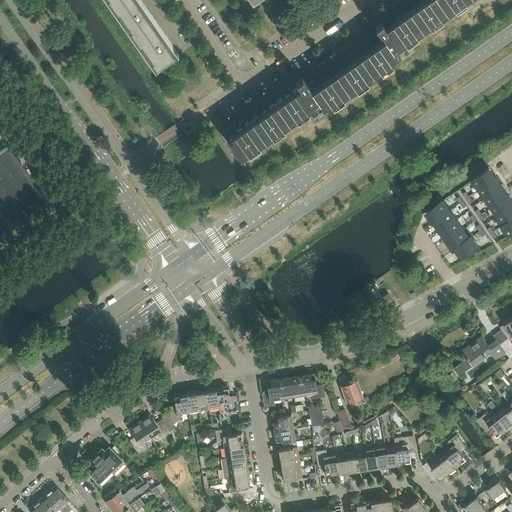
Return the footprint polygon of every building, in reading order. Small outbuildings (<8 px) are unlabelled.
[(107,0),(155,67),(177,51),(141,0),(107,0)] [(281,86),(222,128),(241,154),(242,153),(243,152),(303,111),(312,104),(316,101),(318,100),(323,108),(397,56),(396,55),(391,49),(394,47),(406,39),(406,38),(461,0),(421,0),(420,1),(398,16),(392,21),(386,13),(386,14),(380,18),(373,22),(361,31),(362,33),(364,35),(371,45),(323,79),(314,67),(313,65),(293,78),(287,82),(281,86)] [(0,230),(48,197),(3,132),(2,132),(0,133),(0,230)] [(473,179),(479,188),(495,177),(489,168),(473,179)] [(495,177),(479,188),(485,197),(502,186),(495,177)] [(485,197),(491,206),(508,194),(502,186),(485,197)] [(511,200),(508,194),(491,206),(497,215),(511,204),(511,200)] [(427,211),(434,221),(450,210),(443,200),(427,211)] [(511,204),(497,215),(504,224),(511,219),(511,204)] [(440,230),(457,219),(450,210),(434,221),(440,230)] [(463,228),(457,219),(440,230),(447,240),(463,228)] [(511,232),(511,219),(504,224),(502,225),(508,235),(511,232)] [(463,228),(447,240),(453,249),(455,248),(470,238),(469,237),(463,228)] [(470,238),(455,248),(462,257),(478,246),(471,236),(469,237),(470,238)] [(388,293),(382,297),(375,301),(381,310),(394,301),(388,293)] [(510,341),(511,339),(511,317),(511,319),(510,318),(503,321),(504,323),(500,326),(508,337),(510,341)] [(496,338),(488,344),(482,336),(463,349),(468,356),(461,361),(466,369),(474,362),(490,351),(496,360),(498,359),(500,362),(506,358),(503,354),(506,352),(508,355),(511,351),(511,343),(510,341),(508,337),(500,343),(496,338)] [(372,371),(399,358),(397,354),(369,366),(372,371)] [(499,379),(504,375),(500,370),(495,373),(499,379)] [(453,371),(448,375),(452,382),(458,378),(453,371)] [(302,375),(305,394),(313,392),(314,398),(319,397),(325,395),(321,384),(316,385),(314,373),(302,375)] [(293,395),(305,394),(302,375),(290,377),(293,395)] [(281,397),(293,395),(290,377),(278,379),(281,397)] [(273,399),(281,397),(278,379),(266,380),(268,393),(262,394),(264,406),(274,405),(273,399)] [(366,397),(363,398),(356,380),(340,386),(346,403),(356,399),(358,404),(368,400),(366,397)] [(455,390),(462,385),(458,381),(452,386),(455,390)] [(215,387),(219,407),(226,406),(227,412),(238,411),(236,397),(230,398),(228,386),(221,387),(222,388),(216,389),(216,387),(215,387)] [(208,409),(219,407),(215,387),(208,389),(209,390),(205,390),(208,409)] [(208,409),(205,390),(203,391),(202,389),(195,391),(198,411),(208,409)] [(188,412),(198,411),(195,391),(188,392),(188,393),(185,393),(188,412)] [(188,412),(185,393),(180,394),(180,393),(173,394),(175,407),(169,408),(170,414),(167,416),(172,424),(178,420),(182,420),(181,414),(188,412)] [(309,413),(321,412),(320,405),(308,407),(309,413)] [(510,427),(511,425),(511,417),(504,406),(496,413),(507,428),(509,426),(510,427)] [(393,407),(388,410),(391,415),(396,411),(393,407)] [(339,420),(343,429),(351,426),(344,408),(336,412),(339,420)] [(310,420),(322,418),(321,412),(309,413),(310,420)] [(507,428),(496,413),(489,417),(485,412),(476,419),(485,430),(490,426),(498,436),(503,432),(502,431),(507,428)] [(166,415),(161,418),(156,422),(150,414),(139,420),(150,436),(157,432),(160,437),(175,428),(172,424),(167,416),(166,415)] [(274,429),(293,426),(291,414),(272,417),(274,429)] [(322,418),(310,420),(311,426),(323,424),(322,418)] [(143,441),(150,436),(139,420),(129,427),(134,435),(128,439),(137,452),(147,446),(143,441)] [(337,431),(343,429),(339,420),(334,422),(337,431)] [(293,426),(274,429),(276,441),(299,438),(299,437),(298,433),(294,433),(293,426)] [(224,447),(243,444),(242,439),(243,438),(242,432),(229,434),(228,428),(215,430),(216,441),(223,440),(224,447)] [(462,463),(468,459),(460,449),(465,445),(457,434),(447,441),(451,446),(446,450),(457,466),(461,463),(462,463)] [(395,444),(398,463),(403,462),(404,463),(410,462),(408,450),(415,449),(413,435),(401,437),(394,438),(395,444)] [(418,445),(425,440),(421,435),(417,438),(418,445)] [(299,456),(297,445),(296,441),(282,443),(282,448),(277,449),(278,457),(279,457),(280,459),(299,456)] [(226,458),(246,454),(244,447),(243,447),(243,444),(224,447),(226,458)] [(395,464),(398,463),(395,444),(385,445),(388,466),(395,465),(395,464)] [(380,467),(388,466),(385,445),(375,447),(378,466),(380,466),(380,467)] [(100,448),(99,447),(93,452),(113,473),(124,462),(111,448),(106,452),(102,447),(100,448)] [(375,467),(378,466),(375,447),(365,449),(368,469),(375,468),(375,467)] [(338,473),(334,454),(327,455),(326,449),(315,450),(316,453),(317,464),(323,463),(325,476),(332,475),(332,474),(338,473)] [(360,470),(368,469),(365,449),(355,450),(358,470),(360,469),(360,470)] [(353,470),(358,470),(355,450),(345,452),(348,472),(353,471),(353,470)] [(455,467),(457,466),(446,450),(437,456),(450,473),(456,468),(455,467)] [(113,473),(93,452),(88,458),(89,459),(87,461),(92,466),(88,470),(101,484),(113,473)] [(340,474),(348,472),(345,452),(334,454),(338,473),(340,473),(340,474)] [(223,468),(246,464),(246,462),(247,461),(246,454),(226,458),(221,458),(223,468)] [(280,470),(300,466),(299,456),(280,459),(280,462),(279,462),(280,470)] [(444,477),(450,473),(437,456),(429,463),(437,474),(440,478),(443,476),(444,477)] [(428,461),(423,465),(433,477),(437,474),(429,463),(428,461)] [(229,478),(249,474),(248,467),(247,467),(246,464),(223,468),(224,478),(229,477),(229,478)] [(300,466),(280,470),(281,477),(283,477),(283,480),(302,477),(300,466)] [(155,475),(151,468),(147,471),(151,477),(155,475)] [(248,489),(248,485),(249,485),(249,482),(250,482),(249,474),(229,478),(231,488),(229,488),(229,492),(248,489)] [(142,484),(146,481),(144,478),(134,485),(133,485),(126,490),(127,490),(122,494),(119,490),(104,500),(109,507),(142,484)] [(491,499),(506,487),(499,479),(479,494),(481,497),(486,493),(491,499)] [(112,511),(116,511),(129,503),(127,500),(149,485),(146,481),(142,484),(109,507),(112,511)] [(160,489),(161,491),(165,489),(161,482),(153,487),(156,492),(160,489)] [(49,490),(68,511),(71,509),(66,503),(69,500),(55,485),(49,490)] [(56,511),(68,511),(49,490),(43,496),(56,511)] [(489,511),(477,495),(462,506),(462,505),(459,508),(461,511),(489,511)] [(45,511),(56,511),(43,496),(36,502),(45,511)] [(171,505),(175,503),(171,496),(167,499),(171,505)] [(380,498),(382,511),(393,511),(391,497),(388,498),(387,497),(380,498)] [(404,511),(415,511),(424,505),(420,499),(419,500),(417,497),(402,508),(404,511)] [(371,511),(382,511),(380,498),(373,499),(373,500),(370,501),(371,511)] [(132,511),(142,505),(144,503),(142,499),(131,507),(129,503),(116,511),(132,511)] [(371,511),(370,501),(364,502),(363,499),(348,502),(349,506),(350,506),(350,511),(371,511)] [(226,511),(231,509),(226,503),(226,504),(224,501),(211,511),(209,508),(204,511),(226,511)] [(45,511),(36,502),(30,508),(33,511),(45,511)] [(175,511),(177,511),(179,511),(180,510),(175,503),(171,505),(175,511)] [(321,509),(321,511),(341,511),(341,507),(342,507),(341,503),(326,505),(326,508),(321,509)]
